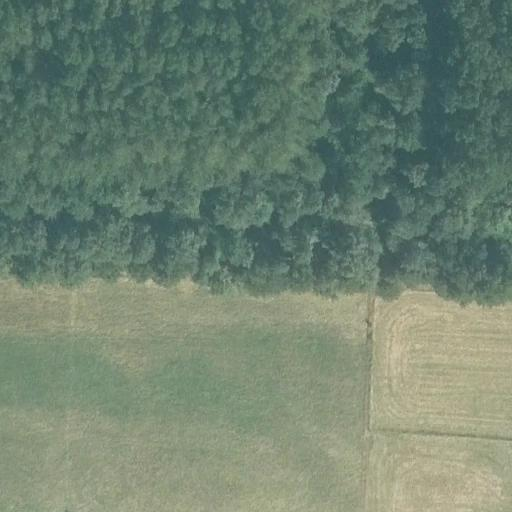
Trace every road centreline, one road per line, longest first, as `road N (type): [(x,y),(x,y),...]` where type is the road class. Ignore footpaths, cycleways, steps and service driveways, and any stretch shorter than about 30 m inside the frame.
road 1 (track): [(511,221),(0,199)]
road 2 (track): [(295,0),(293,111),(264,134),(0,122)]
road 3 (track): [(367,0),(362,213)]
road 4 (track): [(444,0),(441,124),(455,143),(511,145)]
